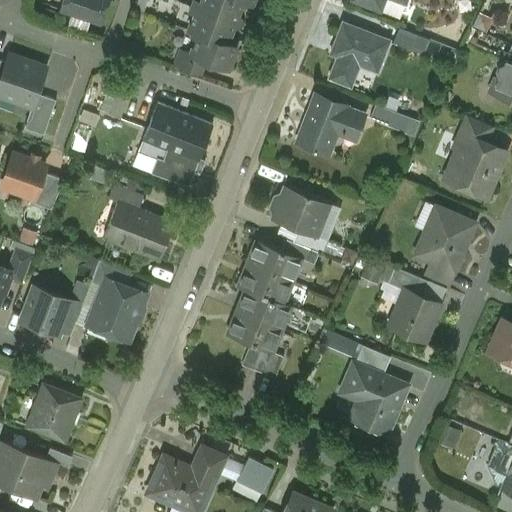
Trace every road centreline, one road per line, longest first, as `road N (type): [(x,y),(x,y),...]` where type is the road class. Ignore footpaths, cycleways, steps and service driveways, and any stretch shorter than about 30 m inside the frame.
road 1 (residential): [(156,371),(261,116)]
road 2 (residential): [(156,371),(402,480)]
road 3 (residential): [(402,480),(482,291)]
road 4 (residential): [(261,116),(105,57)]
road 5 (residential): [(145,398),(0,340)]
road 6 (residential): [(91,511),(145,398)]
road 7 (residential): [(261,116),(306,0)]
